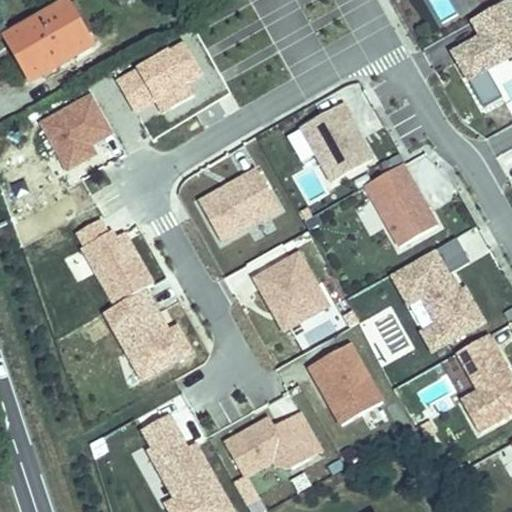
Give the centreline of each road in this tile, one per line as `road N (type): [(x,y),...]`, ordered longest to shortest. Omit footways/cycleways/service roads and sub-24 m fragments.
road 1 (residential): [(201,389),(256,354),(151,170),(384,44)]
road 2 (residential): [(384,44),(431,129),(468,161),(511,238)]
road 3 (secondary): [(39,511),(0,391)]
